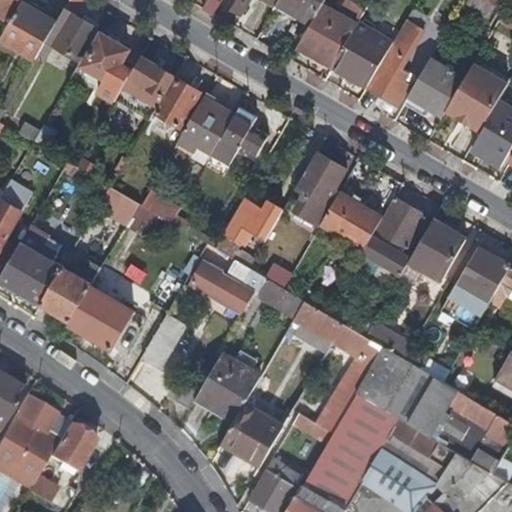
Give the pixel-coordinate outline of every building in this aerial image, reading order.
[(23,0),(0,0),(0,16),(10,22),(23,1),(23,0)] [(69,0),(65,8),(75,14),(84,0),(69,0)] [(207,0),(203,7),(213,13),(220,0),(207,0)] [(277,0),(222,0),(222,1),(241,12),(247,0),(268,0),(275,4),(277,0)] [(277,0),(275,4),(310,24),(323,1),(323,0),(277,0)] [(346,0),(340,11),(323,1),(310,24),(298,45),(332,65),(358,19),(365,8),(350,0),(346,0)] [(485,16),(494,3),(489,0),(488,0),(462,0),(461,2),(485,16)] [(511,0),(488,0),(489,0),(494,3),(505,10),(511,13),(511,0)] [(57,21),(23,1),(10,22),(2,37),(36,57),(39,53),(47,38),(57,21)] [(99,28),(90,23),(81,17),(75,14),(65,8),(57,21),(47,38),(56,43),(82,58),(98,30),(99,28)] [(81,17),(90,23),(92,18),(83,13),(81,17)] [(421,27),(405,18),(393,39),(367,86),(398,103),(409,85),(402,81),(405,76),(404,68),(401,66),(406,57),(404,56),(421,27)] [(393,39),(358,19),(332,65),(367,86),(393,39)] [(102,33),(98,30),(82,58),(80,61),(84,64),(102,33)] [(141,55),(102,33),(84,64),(109,78),(101,91),(116,100),(116,99),(129,76),(141,55)] [(56,43),(47,38),(39,53),(48,57),(56,43)] [(131,77),(129,76),(116,99),(128,105),(141,83),(163,96),(175,76),(142,57),(131,77)] [(433,101),(446,109),(464,78),(429,57),(409,93),(430,105),(433,101)] [(109,78),(84,64),(80,61),(72,74),(101,91),(109,78)] [(499,97),(509,82),(474,61),(464,78),(446,109),(481,130),(499,97)] [(202,92),(176,77),(156,112),(182,126),(202,92)] [(175,146),(206,164),(213,152),(235,114),(204,96),(175,146)] [(511,145),(511,104),(499,97),(481,130),(477,136),(471,148),(501,165),(511,145)] [(258,116),(240,106),(235,114),(213,152),(231,163),(241,146),(258,155),(269,135),(253,125),(258,116)] [(27,117),(19,131),(34,140),(42,126),(27,117)] [(47,146),(56,130),(46,124),(36,140),(47,146)] [(327,204),(337,188),(348,169),(318,151),(297,188),(308,194),(305,199),(302,198),(297,206),(317,218),(316,220),(322,224),(332,207),(327,204)] [(85,158),(80,167),(91,173),(93,175),(98,166),(85,158)] [(86,182),(91,173),(80,167),(77,166),(69,161),(64,169),(69,172),(69,173),(86,182)] [(107,194),(112,186),(93,175),(91,173),(86,182),(107,194)] [(33,191),(12,178),(0,198),(0,247),(7,236),(33,191)] [(112,186),(107,194),(98,209),(99,209),(126,225),(140,202),(113,186),(112,186)] [(341,191),(337,188),(327,204),(332,207),(341,191)] [(181,207),(151,190),(143,204),(158,213),(172,221),(177,213),(181,207)] [(385,217),(341,191),(332,207),(322,224),(366,249),(372,238),(377,230),(385,217)] [(429,216),(397,197),(385,217),(377,230),(409,248),(429,216)] [(252,233),(266,241),(284,210),(269,202),(264,210),(247,200),(228,230),(247,241),(252,233)] [(144,237),(158,213),(143,204),(140,202),(126,225),(126,226),(144,237)] [(194,222),(177,213),(172,221),(209,243),(215,246),(219,241),(192,226),(194,222)] [(467,238),(435,219),(412,257),(444,276),(467,238)] [(65,267),(45,256),(33,248),(38,239),(41,233),(30,227),(21,241),(0,277),(0,279),(5,282),(15,288),(30,297),(40,303),(43,304),(71,320),(91,285),(92,283),(101,267),(88,259),(78,275),(65,267)] [(12,239),(7,236),(0,247),(0,258),(12,239)] [(256,258),(221,238),(219,241),(215,246),(224,251),(251,267),(254,261),(256,258)] [(364,251),(403,274),(411,260),(372,238),(366,249),(364,251)] [(51,246),(38,239),(33,248),(45,256),(51,246)] [(218,261),(224,251),(215,246),(209,243),(207,245),(203,253),(218,261)] [(451,294),(485,313),(503,282),(511,266),(511,264),(480,245),(451,294)] [(251,271),(246,279),(242,286),(228,278),(221,274),(222,272),(204,261),(193,280),(226,299),(225,300),(242,310),(253,293),(257,295),(257,294),(266,280),(251,271)] [(289,281),(254,261),(251,267),(267,277),(285,287),(289,281)] [(511,266),(503,282),(511,287),(511,266)] [(167,269),(154,300),(169,306),(182,275),(167,269)] [(242,286),(246,279),(231,272),(228,278),(242,286)] [(257,294),(296,317),(306,300),(285,287),(267,277),(266,280),(257,294)] [(15,288),(5,282),(2,287),(12,293),(15,288)] [(134,310),(91,285),(71,320),(69,323),(112,348),(134,310)] [(30,297),(15,288),(12,293),(27,302),(30,297)] [(40,303),(30,297),(27,302),(37,308),(40,303)] [(295,318),(335,341),(345,323),(328,313),(306,300),(296,317),(295,318)] [(188,323),(168,311),(143,355),(162,366),(188,323)] [(415,343),(375,320),(367,335),(384,345),(406,358),(412,348),(415,343)] [(335,341),(373,363),(384,345),(367,335),(345,323),(335,341)] [(496,473),(511,445),(511,420),(445,381),(406,358),(384,345),(373,363),(357,392),(401,417),(496,473)] [(451,371),(412,348),(406,358),(445,381),(451,371)] [(237,361),(254,371),(259,362),(242,352),(237,361)] [(262,376),(254,371),(237,361),(223,353),(198,397),(237,419),(247,402),(255,387),(262,376)] [(511,385),(511,354),(499,378),(511,385)] [(269,373),(265,371),(262,376),(255,387),(261,391),(267,382),(264,380),(269,373)] [(0,428),(3,430),(24,390),(0,376),(0,428)] [(178,401),(190,408),(203,384),(191,377),(178,401)] [(383,449),(401,417),(357,392),(350,403),(339,423),(383,449)] [(42,437),(54,412),(29,396),(0,446),(0,472),(31,491),(46,464),(52,468),(50,457),(42,437)] [(339,397),(323,426),(333,432),(339,423),(350,403),(339,397)] [(225,440),(263,465),(284,428),(247,402),(237,419),(225,440)] [(312,434),(318,423),(300,413),(294,423),(312,434)] [(496,473),(401,417),(383,449),(435,479),(415,511),(411,511),(362,484),(347,510),(349,511),(511,511),(511,481),(510,481),(496,473)] [(383,449),(339,423),(333,432),(327,442),(287,511),(346,511),(347,510),(362,484),(383,449)] [(312,434),(327,442),(333,432),(323,426),(318,423),(312,434)] [(95,441),(68,425),(50,457),(77,472),(95,441)] [(411,511),(415,511),(435,479),(383,449),(362,484),(411,511)] [(268,468),(299,485),(305,476),(274,458),(268,468)] [(52,468),(46,464),(31,491),(50,502),(58,488),(54,486),(59,478),(50,473),(52,468)] [(283,511),(299,485),(268,468),(251,498),(275,511),(283,511)]
